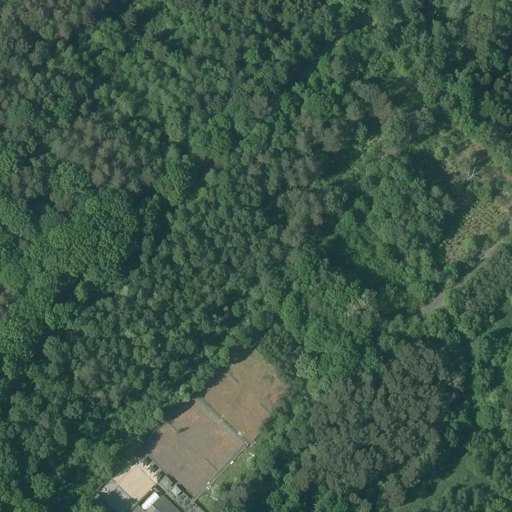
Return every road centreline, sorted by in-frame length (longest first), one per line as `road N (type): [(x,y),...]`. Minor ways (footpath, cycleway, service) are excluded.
road 1 (track): [(511,208),(418,122),(351,200),(357,220),(443,303),(511,232)]
road 2 (track): [(59,329),(355,15)]
road 3 (track): [(355,15),(511,161)]
